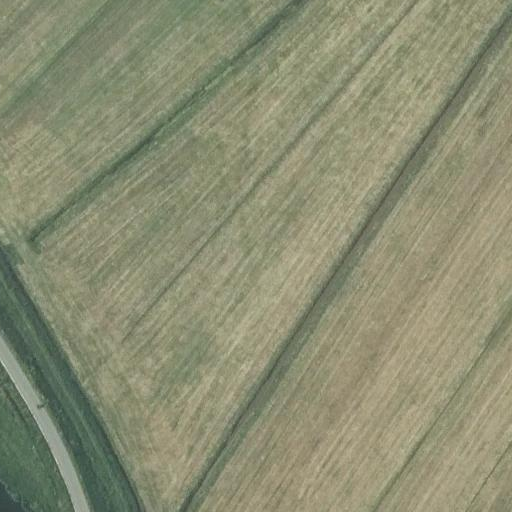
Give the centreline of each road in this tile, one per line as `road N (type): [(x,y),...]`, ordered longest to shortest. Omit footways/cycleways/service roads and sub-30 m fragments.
road 1 (track): [(456,511),(505,379),(488,135),(511,93)]
road 2 (unclassified): [(0,348),(39,406),(82,511)]
